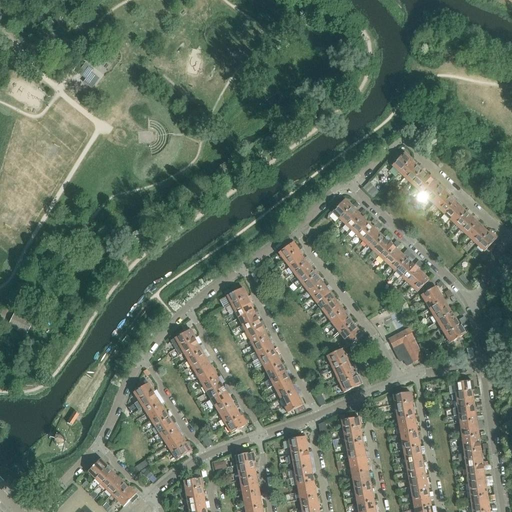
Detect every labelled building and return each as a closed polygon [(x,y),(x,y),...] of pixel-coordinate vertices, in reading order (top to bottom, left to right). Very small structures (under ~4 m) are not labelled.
[(85,64),(78,74),(86,79),(83,83),(87,86),(92,89),(99,79),(91,73),(93,70),(85,64)] [(392,167),(399,174),(410,161),(411,160),(404,153),(392,167)] [(399,174),(404,179),(416,166),(410,161),(399,174)] [(404,179),(410,184),(421,171),(416,166),(404,179)] [(410,184),(415,189),(427,177),(421,171),(410,184)] [(432,182),(427,177),(415,189),(421,194),(432,182)] [(438,187),(432,182),(421,194),(427,199),(438,187)] [(427,199),(432,204),(444,192),(438,187),(427,199)] [(432,204),(438,210),(449,197),(444,192),(432,204)] [(443,215),(455,203),(449,197),(438,210),(443,215)] [(339,220),(351,208),(352,207),(345,200),(332,214),(339,220)] [(449,220),(460,208),(455,203),(443,215),(449,220)] [(345,225),(356,213),(351,208),(339,220),(345,225)] [(454,225),(466,213),(460,208),(449,220),(454,225)] [(345,225),(350,231),(362,218),(356,213),(345,225)] [(460,230),(471,218),(466,213),(454,225),(460,230)] [(356,236),(367,224),(362,218),(350,231),(356,236)] [(477,223),(471,218),(460,230),(465,236),(477,223)] [(482,228),(477,223),(465,236),(471,241),(482,228)] [(367,224),(356,236),(361,241),(373,229),(367,224)] [(488,234),(482,228),(471,241),(476,246),(488,234)] [(367,246),(378,234),(373,229),(361,241),(367,246)] [(488,234),(476,246),(484,253),(496,239),(489,232),(488,234)] [(373,251),(384,239),(378,234),(367,246),(373,251)] [(314,245),(319,241),(313,235),(308,239),(314,245)] [(373,251),(378,257),(390,244),(384,239),(373,251)] [(278,254),(284,262),(298,252),(299,251),(293,243),(278,254)] [(378,257),(384,262),(395,249),(390,244),(378,257)] [(401,255),(395,249),(384,262),(389,267),(401,255)] [(298,252),(284,262),(289,268),(302,258),(298,252)] [(406,260),(401,255),(389,267),(395,272),(406,260)] [(289,268),(293,274),(307,264),(302,258),(289,268)] [(400,277),(412,265),(406,260),(395,272),(400,277)] [(293,274),(298,280),(311,270),(307,264),(293,274)] [(406,282),(417,270),(412,265),(400,277),(406,282)] [(298,280),(303,286),(316,276),(311,270),(298,280)] [(411,288),(423,275),(417,270),(406,282),(411,288)] [(417,293),(429,281),(423,275),(411,288),(417,293)] [(303,286),(307,292),(321,282),(316,276),(303,286)] [(421,297),(435,288),(436,287),(429,281),(417,293),(421,297)] [(307,292),(312,298),(325,288),(321,282),(307,292)] [(312,298),(316,304),(330,294),(325,288),(312,298)] [(425,303),(439,294),(435,288),(421,297),(425,303)] [(227,297),(231,306),(246,298),(248,298),(243,289),(227,297)] [(316,304),(321,310),(334,300),(330,294),(316,304)] [(425,303),(429,310),(443,301),(439,294),(425,303)] [(231,306),(235,312),(250,305),(246,298),(231,306)] [(321,310),(326,316),(339,306),(334,300),(321,310)] [(429,310),(433,316),(447,308),(443,301),(429,310)] [(235,312),(238,319),(253,311),(250,305),(235,312)] [(326,316),(330,322),(344,312),(339,306),(326,316)] [(433,316),(429,318),(433,325),(437,323),(451,314),(447,308),(433,316)] [(238,319),(242,326),(257,318),(253,311),(238,319)] [(330,322),(335,328),(348,318),(344,312),(330,322)] [(15,313),(8,327),(26,336),(33,322),(15,313)] [(437,323),(441,329),(455,321),(451,314),(437,323)] [(242,326),(245,333),(260,325),(257,318),(242,326)] [(335,328),(339,335),(353,324),(348,318),(335,328)] [(441,329),(444,335),(459,327),(455,321),(441,329)] [(339,335),(344,341),(357,330),(353,324),(339,335)] [(264,332),(260,325),(245,333),(249,339),(264,332)] [(459,327),(444,335),(449,344),(465,334),(460,326),(459,327)] [(404,361),(407,367),(423,358),(413,340),(414,339),(409,329),(388,340),(400,363),(404,361)] [(171,342),(176,350),(194,339),(196,339),(191,330),(171,342)] [(355,343),(360,338),(362,337),(357,330),(344,341),(349,347),(355,343)] [(267,338),(264,332),(249,339),(252,346),(267,338)] [(252,346),(256,353),(271,345),(267,338),(252,346)] [(176,350),(179,357),(184,354),(198,346),(194,339),(176,350)] [(256,353),(259,360),(274,352),(271,345),(256,353)] [(184,354),(187,361),(202,352),(198,346),(184,354)] [(345,357),(342,350),(327,357),(330,364),(345,357)] [(187,361),(191,367),(206,359),(202,352),(187,361)] [(259,360),(263,366),(278,359),(274,352),(259,360)] [(348,364),(345,357),(330,364),(333,371),(348,364)] [(195,374),(210,365),(206,359),(191,367),(195,374)] [(263,366),(266,373),(281,365),(278,359),(263,366)] [(348,364),(333,371),(336,378),(351,371),(348,364)] [(199,380),(214,372),(210,365),(195,374),(199,380)] [(266,373),(270,380),(285,372),(281,365),(266,373)] [(336,378),(339,385),(355,378),(355,377),(351,371),(336,378)] [(203,387),(217,378),(214,372),(199,380),(203,387)] [(270,380),(273,387),(288,379),(285,372),(270,380)] [(355,378),(339,385),(344,394),(360,386),(362,384),(358,376),(356,377),(355,377),(355,378)] [(203,387),(207,393),(221,385),(217,378),(203,387)] [(273,387),(277,393),(292,386),(288,379),(273,387)] [(454,384),(455,394),(472,392),(473,392),(472,382),(454,384)] [(133,394),(139,402),(153,393),(154,392),(149,384),(133,394)] [(207,393),(211,400),(225,391),(221,385),(207,393)] [(277,393),(280,400),(295,392),(292,386),(277,393)] [(214,407),(229,398),(225,391),(211,400),(214,407)] [(299,399),(295,392),(280,400),(284,407),(299,399)] [(455,394),(456,401),(473,399),(472,392),(455,394)] [(143,408),(157,399),(153,393),(139,402),(128,409),(132,415),(143,408)] [(395,406),(411,403),(413,403),(411,393),(393,396),(395,406)] [(318,403),(324,400),(321,395),(315,397),(318,403)] [(214,407),(218,413),(233,405),(229,398),(214,407)] [(143,408),(147,415),(161,406),(157,399),(143,408)] [(299,399),(284,407),(287,414),(302,406),(299,399)] [(456,401),(457,409),(474,407),(473,399),(456,401)] [(396,413),(412,410),(411,403),(395,406),(396,413)] [(218,413),(222,420),(237,411),(233,405),(218,413)] [(147,415),(151,421),(165,412),(161,406),(147,415)] [(457,409),(458,416),(475,414),(474,407),(457,409)] [(397,421),(414,418),(412,410),(396,413),(397,421)] [(222,420),(226,426),(240,417),(237,411),(222,420)] [(74,412),(67,423),(72,427),(79,415),(74,412)] [(151,421),(155,427),(169,418),(165,412),(151,421)] [(458,416),(460,424),(476,422),(475,414),(458,416)] [(240,417),(226,426),(231,435),(247,425),(242,417),(240,417)] [(173,425),(169,418),(155,427),(159,434),(173,425)] [(343,431),(359,428),(361,428),(359,418),(341,421),(343,431)] [(397,421),(399,428),(415,425),(414,418),(397,421)] [(460,424),(461,431),(477,429),(476,422),(460,424)] [(177,431),(173,425),(159,434),(163,440),(177,431)] [(399,428),(400,436),(417,433),(415,425),(399,428)] [(344,438),(361,435),(359,428),(343,431),(344,438)] [(461,431),(462,439),(478,437),(477,429),(461,431)] [(163,440),(167,447),(181,438),(177,431),(163,440)] [(400,436),(402,443),(418,440),(417,433),(400,436)] [(55,436),(55,437),(54,438),(53,440),(53,441),(54,443),(54,444),(55,445),(55,446),(56,447),(58,447),(60,447),(61,447),(63,447),(64,446),(65,445),(66,444),(66,442),(66,441),(66,438),(65,437),(64,436),(63,435),(62,435),(61,434),(60,434),(59,434),(57,435),(56,435),(55,436)] [(344,438),(346,446),(362,443),(361,435),(344,438)] [(462,439),(463,447),(479,444),(478,437),(462,439)] [(167,447),(171,453),(185,444),(181,438),(167,447)] [(306,446),(305,438),(288,441),(290,449),(306,446)] [(402,443),(403,451),(420,448),(418,440),(402,443)] [(185,444),(171,453),(177,461),(192,451),(187,443),(185,444)] [(346,446),(347,453),(364,450),(362,443),(346,446)] [(463,447),(464,454),(480,452),(479,444),(463,447)] [(308,453),(306,446),(290,449),(291,456),(308,453)] [(403,451),(404,458),(421,455),(420,448),(403,451)] [(365,458),(364,450),(347,453),(349,461),(365,458)] [(464,454),(465,462),(482,459),(480,452),(464,454)] [(309,461),(308,453),(291,456),(293,464),(309,461)] [(237,467),(254,464),(255,463),(253,454),(235,457),(237,467)] [(422,463),(421,455),(404,458),(406,466),(422,463)] [(349,461),(350,468),(366,465),(365,458),(349,461)] [(483,467),(482,459),(465,462),(466,469),(483,467)] [(88,473),(95,480),(107,468),(108,467),(101,460),(88,473)] [(294,471),(311,468),(309,461),(293,464),(294,471)] [(424,470),(422,463),(406,466),(407,473),(424,470)] [(238,474),(255,471),(254,464),(237,467),(238,474)] [(350,468),(351,476),(368,473),(366,465),(350,468)] [(466,469),(467,477),(484,474),(483,467),(466,469)] [(95,480),(100,485),(112,473),(107,468),(95,480)] [(296,479),(312,476),(311,468),(294,471),(296,479)] [(424,470),(407,473),(409,481),(425,477),(424,470)] [(256,478),(255,471),(238,474),(240,481),(256,478)] [(100,485),(106,490),(117,478),(112,473),(100,485)] [(353,483),(369,480),(368,473),(351,476),(353,483)] [(467,477),(468,484),(485,482),(484,474),(467,477)] [(313,483),(312,476),(296,479),(297,486),(313,483)] [(409,481),(410,488),(427,485),(425,477),(409,481)] [(106,490),(111,496),(123,484),(117,478),(106,490)] [(240,481),(241,489),(258,486),(256,478),(240,481)] [(184,482),(186,492),(202,489),(203,489),(202,479),(184,482)] [(354,491),(371,488),(369,480),(353,483),(354,491)] [(468,484),(469,492),(486,489),(485,482),(468,484)] [(315,490),(313,483),(297,486),(298,494),(315,490)] [(123,484),(111,496),(116,501),(128,489),(123,484)] [(410,488),(412,496),(428,492),(427,485),(410,488)] [(259,493),(258,486),(241,489),(243,496),(259,493)] [(128,489),(116,501),(123,508),(130,502),(132,504),(138,498),(136,495),(129,488),(128,489)] [(356,498),(372,495),(371,488),(354,491),(356,498)] [(186,492),(187,499),(203,496),(202,489),(186,492)] [(487,497),(486,489),(469,492),(470,499),(487,497)] [(315,490),(298,494),(300,501),(316,498),(315,490)] [(412,496),(413,503),(429,500),(428,492),(412,496)] [(261,501),(259,493),(243,496),(244,504),(261,501)] [(356,498),(357,506),(374,503),(372,495),(356,498)] [(187,499),(188,507),(205,504),(203,496),(187,499)] [(470,499),(471,507),(488,504),(487,497),(470,499)] [(318,505),(316,498),(300,501),(301,508),(318,505)] [(413,503),(414,510),(431,507),(429,500),(413,503)] [(244,504),(245,511),(262,508),(261,501),(244,504)] [(357,506),(358,511),(364,511),(375,510),(374,503),(357,506)]
